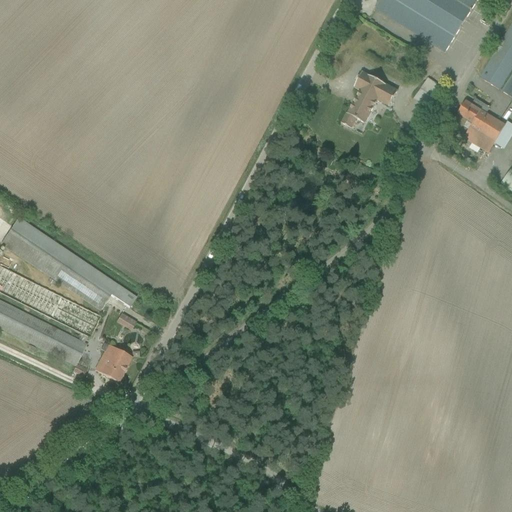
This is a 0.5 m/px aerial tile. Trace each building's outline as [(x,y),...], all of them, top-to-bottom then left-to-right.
[(478,0),(380,0),(374,11),(445,55),(478,0)] [(511,25),(480,79),(498,91),(511,69),(511,25)] [(389,108),(397,93),(362,74),(354,89),(359,92),(341,125),(352,131),(357,121),(365,125),(377,102),(389,108)] [(511,76),(501,93),(511,99),(511,76)] [(413,100),(429,111),(443,90),(428,80),(413,100)] [(495,145),(506,126),(486,114),(490,109),(475,100),(471,106),(466,103),(458,116),(473,125),(464,140),(488,155),(495,145)] [(506,126),(495,145),(504,150),(511,137),(511,126),(507,123),(506,126)] [(511,170),(500,186),(511,195),(511,170)] [(136,299),(18,220),(0,245),(100,313),(110,297),(129,310),(136,299)] [(89,340),(100,318),(0,267),(0,296),(24,308),(30,311),(43,317),(50,321),(74,333),(72,336),(80,341),(80,342),(84,344),(87,339),(89,340)] [(56,288),(57,285),(50,280),(45,287),(56,295),(59,290),(56,288)] [(22,313),(0,301),(0,331),(75,368),(72,374),(75,375),(74,377),(81,380),(82,378),(83,379),(86,372),(77,367),(87,346),(84,344),(80,342),(47,326),(50,321),(43,317),(40,322),(28,316),(30,311),(24,308),(22,313)] [(136,323),(121,315),(116,324),(131,332),(136,323)] [(94,371),(118,384),(131,359),(104,345),(100,351),(103,353),(94,371)]
